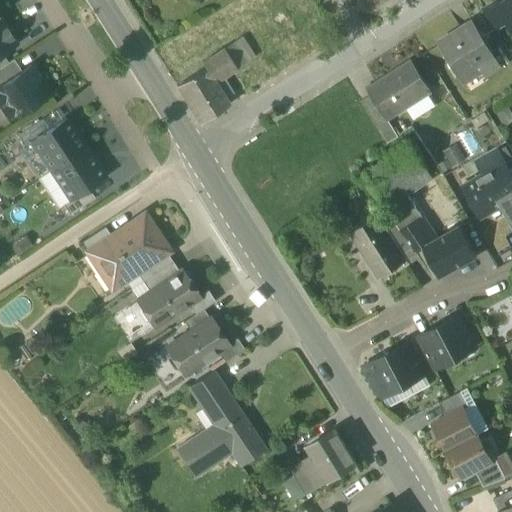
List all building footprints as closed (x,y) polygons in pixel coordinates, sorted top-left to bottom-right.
[(510,21),(511,24),(511,0),(509,0),(501,5),(500,6),(510,21)] [(483,11),(496,30),(510,21),(500,6),(501,5),(499,1),(483,11)] [(0,24),(0,53),(15,43),(2,23),(0,24)] [(439,45),(462,82),(474,74),(477,79),(499,66),(472,24),(439,45)] [(234,41),(222,49),(235,69),(242,65),(237,58),(243,55),(234,41)] [(221,78),(235,69),(222,49),(199,63),(203,69),(205,68),(214,82),(221,78)] [(13,59),(7,63),(15,76),(21,72),(13,59)] [(7,63),(0,67),(0,85),(15,76),(7,63)] [(372,96),(388,121),(406,109),(428,95),(430,94),(412,64),(369,90),(372,96)] [(0,103),(11,119),(49,94),(30,66),(21,72),(15,76),(0,85),(0,103)] [(229,105),(224,99),(214,82),(205,68),(203,69),(176,86),(199,124),(229,105)] [(221,78),(214,82),(224,99),(232,94),(221,78)] [(435,107),(428,95),(406,109),(413,120),(435,107)] [(362,103),(377,127),(388,121),(372,96),(362,103)] [(511,112),(508,107),(496,114),(503,126),(511,121),(511,112)] [(31,141),(51,171),(85,148),(65,118),(31,141)] [(16,136),(23,146),(48,129),(41,120),(16,136)] [(377,127),(387,143),(397,136),(388,121),(377,127)] [(384,199),(385,200),(402,188),(428,171),(409,143),(366,172),(384,199)] [(466,160),(457,143),(442,152),(452,168),(466,160)] [(511,158),(505,146),(497,151),(504,163),(507,168),(511,164),(511,158)] [(51,171),(71,200),(88,188),(104,177),(85,148),(51,171)] [(482,156),(491,171),(504,163),(497,151),(495,148),(482,156)] [(480,217),(502,205),(509,201),(511,199),(511,176),(507,168),(504,163),(491,171),(463,187),(480,217)] [(433,178),(428,171),(402,188),(407,196),(433,178)] [(69,215),(94,198),(88,188),(71,200),(62,205),(69,215)] [(415,254),(422,249),(421,248),(430,244),(415,221),(421,217),(407,196),(402,188),(385,200),(384,199),(381,202),(386,210),(386,211),(401,233),(415,253),(415,254)] [(511,222),(511,206),(509,201),(502,205),(511,222)] [(376,216),(391,239),(401,233),(386,211),(386,210),(376,216)] [(102,265),(116,286),(136,272),(166,253),(167,251),(144,216),(111,237),(97,247),(97,248),(107,262),(102,265)] [(350,234),(378,277),(379,277),(376,272),(402,256),(391,239),(376,216),(376,217),(350,234)] [(81,243),(88,254),(93,251),(97,248),(97,247),(111,237),(104,227),(81,243)] [(459,227),(430,244),(421,248),(422,249),(438,278),(476,257),(459,227)] [(402,256),(404,260),(409,257),(415,253),(401,233),(391,239),(402,256)] [(93,251),(102,265),(107,262),(97,248),(93,251)] [(136,272),(142,283),(172,263),(166,253),(136,272)] [(376,272),(379,277),(404,260),(402,256),(376,272)] [(179,273),(172,263),(142,283),(149,292),(179,273)] [(152,324),(155,328),(188,306),(198,299),(198,297),(180,272),(179,273),(149,292),(137,301),(139,304),(137,313),(138,313),(144,322),(152,324)] [(188,306),(194,315),(203,310),(215,302),(207,291),(198,297),(198,299),(188,306)] [(210,319),(203,310),(194,315),(184,322),(190,332),(210,319)] [(428,332),(445,364),(475,348),(473,346),(475,342),(471,335),(467,334),(458,316),(442,325),(443,327),(437,331),(436,328),(428,332)] [(181,371),(184,375),(218,353),(228,346),(227,345),(210,319),(190,332),(166,348),(169,352),(167,360),(173,369),(181,371)] [(418,337),(435,369),(445,364),(428,332),(418,337)] [(218,353),(225,362),(244,350),(236,339),(227,345),(228,346),(218,353)] [(374,361),(391,392),(424,374),(407,343),(389,353),(390,355),(384,358),(383,356),(374,361)] [(363,366),(380,398),(391,392),(374,361),(363,366)] [(187,387),(203,411),(212,405),(227,395),(211,371),(187,387)] [(439,403),(446,417),(462,408),(463,409),(468,407),(460,391),(449,397),(439,403)] [(175,453),(194,481),(226,459),(224,454),(236,446),(246,462),(261,451),(248,431),(251,429),(228,394),(227,395),(212,405),(223,420),(214,426),(175,453)] [(203,411),(214,426),(223,420),(212,405),(203,411)] [(433,424),(447,451),(476,435),(463,409),(462,408),(446,417),(433,424)] [(312,457),(328,483),(356,465),(336,432),(307,449),(312,457)] [(478,438),(476,435),(447,451),(448,454),(461,477),(474,470),(490,462),(490,460),(478,438)] [(291,470),(307,495),(328,483),(312,457),(291,470)] [(474,470),(483,487),(505,478),(495,458),(490,460),(490,462),(474,470)] [(511,489),(492,499),(498,511),(511,503),(511,489)] [(395,511),(389,503),(376,511),(395,511)] [(497,511),(511,511),(511,503),(498,511),(497,511)]
